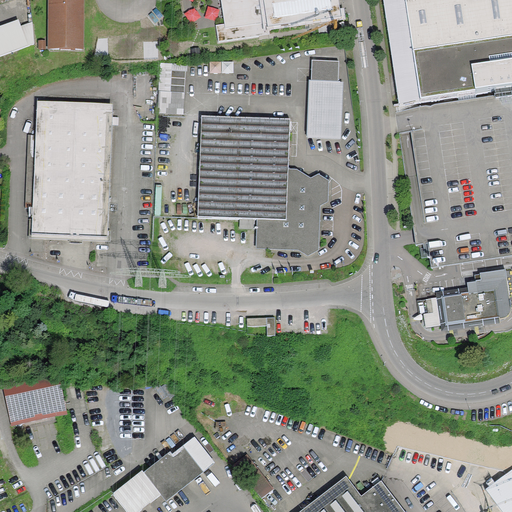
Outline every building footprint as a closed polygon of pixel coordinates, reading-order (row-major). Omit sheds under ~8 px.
[(50,0),(50,50),(83,50),(83,0),(50,0)] [(221,0),(225,25),(216,27),(219,42),(259,37),(258,32),(270,31),(270,28),(341,19),(338,0),(221,0)] [(511,0),(383,0),(400,106),(494,92),(511,88),(511,0)] [(214,8),(206,14),(213,22),(221,16),(214,8)] [(0,57),(35,45),(33,25),(22,29),(20,24),(0,31),(0,57)] [(221,71),(220,63),(211,63),(212,72),(221,71)] [(307,137),(339,138),(341,83),(340,83),(341,63),(325,63),(325,70),(312,69),(312,82),(309,82),(307,137)] [(185,115),(187,65),(162,64),(160,114),(185,115)] [(511,88),(494,92),(496,99),(511,97),(511,88)] [(114,114),(38,111),(33,237),(77,238),(109,240),(114,114)] [(198,218),(261,220),(287,221),(289,173),(291,122),(202,118),(198,218)] [(287,221),(261,220),(259,248),(300,249),(308,255),(317,249),(318,206),(327,201),(327,184),(319,179),(311,183),(304,178),(297,173),(289,173),(287,221)] [(442,297),(446,326),(501,319),(511,308),(507,278),(482,281),(482,286),(478,286),(478,291),(474,292),(442,297)] [(426,329),(446,326),(442,297),(419,300),(421,315),(424,315),(426,329)] [(247,318),(248,327),(266,327),(266,336),(277,336),(276,318),(247,318)] [(0,382),(9,423),(65,411),(56,370),(0,382)] [(141,468),(112,492),(128,511),(132,511),(160,489),(167,498),(211,461),(192,437),(171,454),(168,451),(144,471),(141,468)] [(297,511),(403,511),(379,480),(358,496),(343,477),(297,511)] [(269,483),(257,489),(262,498),(274,492),(269,483)]
